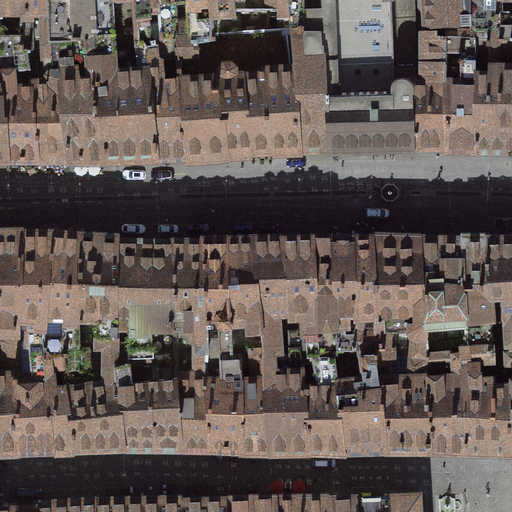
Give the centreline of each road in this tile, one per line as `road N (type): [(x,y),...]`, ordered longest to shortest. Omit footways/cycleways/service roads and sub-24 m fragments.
road 1 (residential): [(0,197),(511,193)]
road 2 (residential): [(0,480),(431,471),(510,483)]
